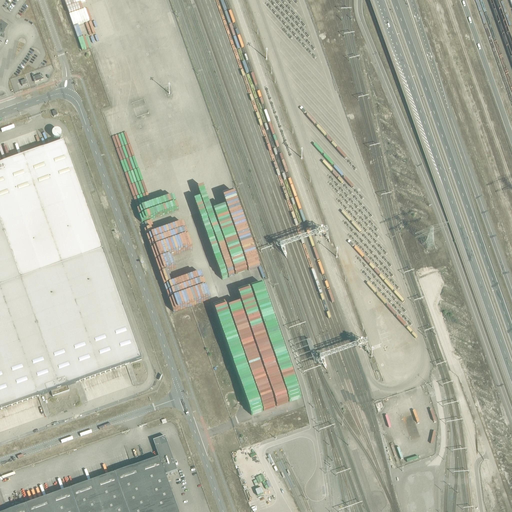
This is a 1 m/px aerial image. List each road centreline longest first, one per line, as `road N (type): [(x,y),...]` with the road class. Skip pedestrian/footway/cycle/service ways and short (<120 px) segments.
road 1 (trunk): [(359,0),(511,414)]
road 2 (trunk): [(379,0),(511,376)]
road 3 (trunk): [(511,335),(392,0)]
road 4 (unclassified): [(182,397),(77,102),(63,93)]
road 5 (trunk): [(511,295),(409,0)]
road 6 (unclassified): [(0,461),(182,397)]
road 7 (unclassified): [(223,511),(182,397)]
